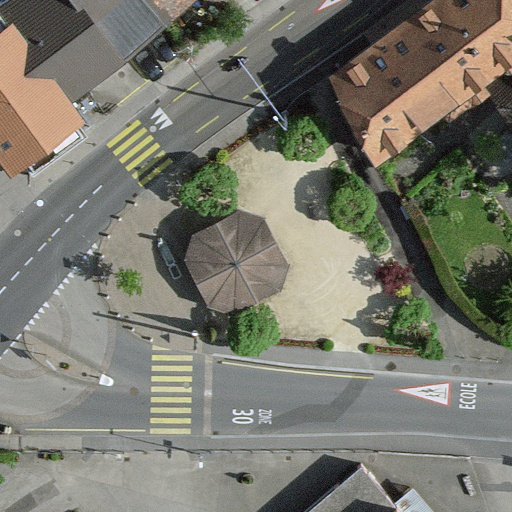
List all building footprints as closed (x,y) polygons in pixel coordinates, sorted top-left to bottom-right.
[(0,0),(0,9),(62,88),(161,15),(178,0),(0,0)] [(511,0),(430,0),(337,71),(378,152),(499,65),(511,66),(511,65),(511,94),(504,102),(511,111),(511,0)] [(18,149),(34,168),(71,140),(62,129),(81,113),(62,88),(0,9),(0,138),(11,153),(18,149)] [(239,212),(192,236),(185,260),(208,305),(235,313),(279,290),(287,266),(263,220),(239,212)] [(405,511),(361,460),(301,511),(405,511)]
